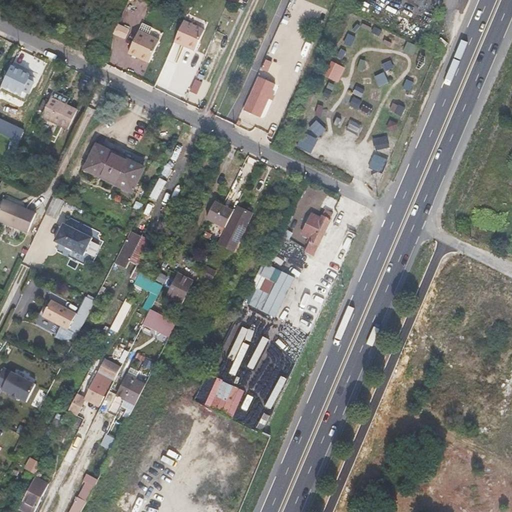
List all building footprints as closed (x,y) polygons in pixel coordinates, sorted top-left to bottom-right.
[(178,34),(175,41),(196,51),(205,30),(184,20),(178,34)] [(364,27),(372,32),(375,26),(366,22),(364,27)] [(130,29),(119,23),(114,33),(126,38),(130,29)] [(137,33),(127,55),(148,64),(158,42),(137,33)] [(390,33),(385,43),(394,47),(399,37),(390,33)] [(352,48),(357,38),(351,35),(346,44),(352,48)] [(96,44),(92,52),(107,59),(110,51),(96,44)] [(344,63),(348,53),(343,50),(339,60),(344,63)] [(266,60),(262,70),(268,72),(273,62),(266,60)] [(340,82),(346,68),(332,61),(326,76),(340,82)] [(366,61),(361,61),(360,63),(359,66),(359,68),(362,71),(366,71),(368,70),(370,65),(369,63),(366,61)] [(34,77),(12,66),(3,84),(21,93),(22,91),(27,93),(34,77)] [(199,71),(191,91),(198,94),(206,74),(199,71)] [(414,75),(410,76),(409,79),(409,82),(411,84),(416,84),(418,81),(418,79),(416,76),(414,75)] [(259,76),(245,107),(259,113),(265,98),(264,97),(266,93),(267,93),(272,81),(259,76)] [(22,91),(21,93),(3,84),(1,89),(23,100),(27,93),(22,91)] [(353,95),(364,96),(363,86),(353,86),(353,95)] [(379,100),(380,89),(372,88),(371,99),(379,100)] [(364,101),(355,97),(348,110),(357,114),(364,101)] [(42,118),(67,129),(76,111),(51,99),(42,118)] [(403,117),(408,104),(396,99),(391,112),(403,117)] [(368,118),(374,108),(365,103),(359,113),(368,118)] [(0,132),(20,142),(25,131),(0,118),(0,132)] [(388,129),(396,132),(399,124),(391,121),(388,129)] [(310,122),(307,128),(319,134),(322,128),(310,122)] [(301,139),(316,147),(320,139),(304,132),(301,139)] [(376,151),(391,148),(388,138),(374,141),(376,151)] [(316,147),(301,139),(297,147),(313,154),(316,147)] [(86,170),(132,193),(144,169),(97,146),(86,170)] [(382,179),(391,160),(377,155),(369,174),(382,179)] [(188,183),(195,187),(198,179),(192,176),(188,183)] [(261,189),(268,193),(274,180),(267,176),(261,189)] [(188,193),(190,189),(186,186),(182,193),(189,196),(190,194),(188,193)] [(0,208),(0,219),(27,232),(36,214),(5,198),(0,208)] [(219,204),(215,202),(210,211),(206,219),(211,221),(219,204)] [(221,237),(233,211),(223,206),(219,204),(211,221),(221,227),(217,235),(221,237)] [(328,205),(322,216),(330,221),(336,209),(328,205)] [(247,212),(236,206),(233,211),(221,237),(217,243),(228,249),(247,212)] [(248,212),(247,212),(228,249),(231,250),(237,238),(244,225),(242,224),(243,222),(248,212)] [(252,214),(248,212),(243,222),(247,224),(252,214)] [(330,221),(322,216),(320,218),(312,214),(301,235),(311,240),(305,252),(313,256),(330,221)] [(93,236),(64,222),(55,240),(84,254),(93,236)] [(125,260),(138,235),(130,231),(130,232),(118,256),(125,260)] [(133,264),(146,239),(138,235),(125,260),(133,264)] [(239,239),(237,238),(231,250),(237,253),(242,245),(241,244),(242,243),(238,241),(239,239)] [(154,243),(146,239),(133,264),(141,268),(142,267),(154,243)] [(296,274),(265,259),(245,298),(276,314),(283,299),(296,274)] [(210,273),(213,275),(218,265),(212,262),(209,268),(212,270),(210,273)] [(139,287),(145,276),(140,274),(134,285),(139,287)] [(192,282),(178,274),(168,296),(169,296),(182,302),(192,282)] [(78,312),(52,299),(44,315),(70,328),(78,312)] [(511,333),(432,299),(403,364),(511,410),(511,333)] [(162,315),(150,309),(143,323),(169,337),(176,323),(162,315)] [(119,312),(110,330),(117,333),(126,316),(119,312)] [(29,400),(38,382),(5,366),(0,374),(0,384),(4,387),(4,388),(29,400)] [(116,400),(123,404),(133,384),(126,381),(116,400)] [(87,398),(100,405),(104,396),(103,395),(107,389),(96,384),(93,390),(91,389),(87,398)] [(133,408),(143,389),(133,384),(123,404),(133,408)] [(71,410),(79,414),(82,408),(74,404),(71,410)] [(129,416),(133,408),(123,404),(120,411),(129,416)] [(65,422),(77,428),(81,421),(69,414),(65,422)] [(61,423),(63,417),(57,415),(55,420),(61,423)] [(145,427),(128,418),(96,481),(93,486),(80,511),(91,511),(127,443),(136,447),(145,427)] [(33,477),(41,461),(35,458),(27,474),(33,477)] [(35,476),(19,509),(24,511),(34,511),(49,483),(35,476)] [(397,476),(382,509),(387,511),(471,511),(473,510),(397,476)] [(71,511),(80,511),(93,486),(86,482),(71,511)]
